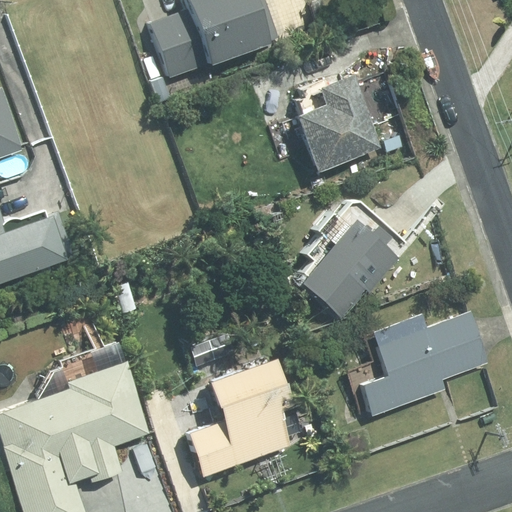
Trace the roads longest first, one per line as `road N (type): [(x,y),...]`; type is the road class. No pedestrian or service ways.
road 1 (residential): [(511,265),(417,0)]
road 2 (residential): [(376,511),(511,462)]
